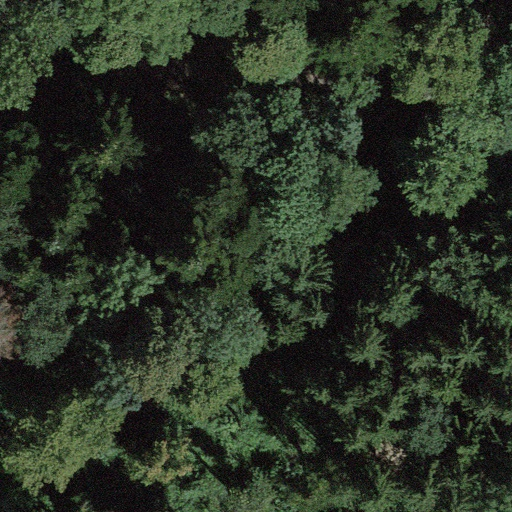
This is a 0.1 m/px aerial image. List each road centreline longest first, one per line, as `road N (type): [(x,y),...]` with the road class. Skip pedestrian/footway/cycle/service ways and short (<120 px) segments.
road 1 (track): [(276,0),(395,59),(511,86)]
road 2 (track): [(0,158),(22,155),(81,112),(121,25),(160,0)]
